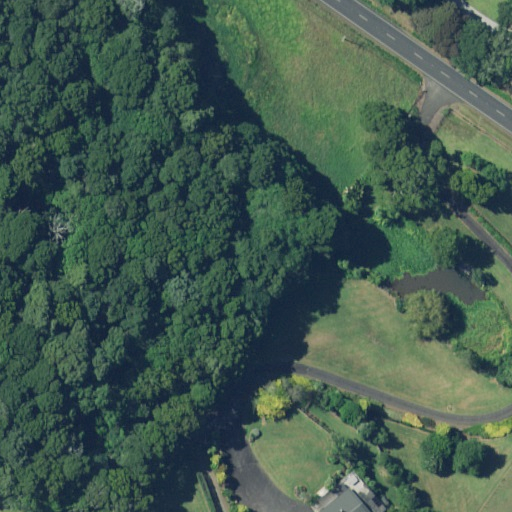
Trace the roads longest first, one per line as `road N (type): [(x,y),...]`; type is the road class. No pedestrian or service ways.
road 1 (unknown): [(511,396),(470,412),(285,355),(265,359),(235,381),(227,421),(280,511)]
road 2 (unknown): [(443,73),(413,128),(419,153),(511,262)]
road 3 (unclassified): [(338,0),(511,121)]
